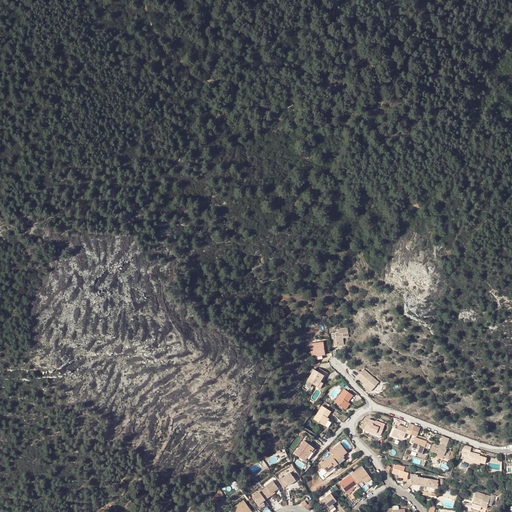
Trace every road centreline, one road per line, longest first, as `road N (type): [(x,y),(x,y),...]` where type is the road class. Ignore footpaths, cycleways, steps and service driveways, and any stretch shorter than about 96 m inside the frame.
road 1 (track): [(293,102),(263,114),(234,98),(224,78),(197,79),(152,29),(141,0)]
road 2 (residential): [(511,447),(372,407)]
